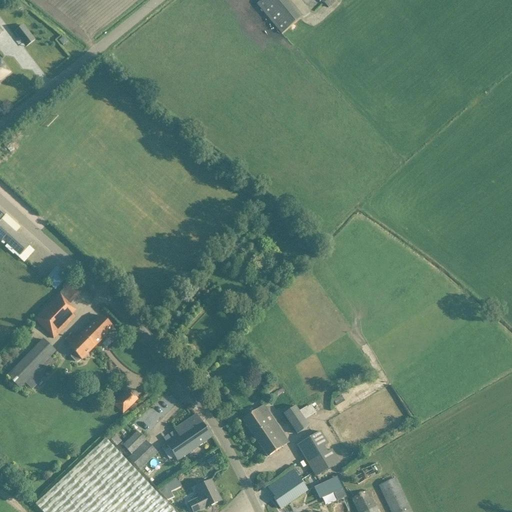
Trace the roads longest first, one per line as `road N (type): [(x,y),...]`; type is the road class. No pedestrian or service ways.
road 1 (unclassified): [(260,511),(181,378),(0,196)]
road 2 (unclassified): [(156,0),(0,124)]
